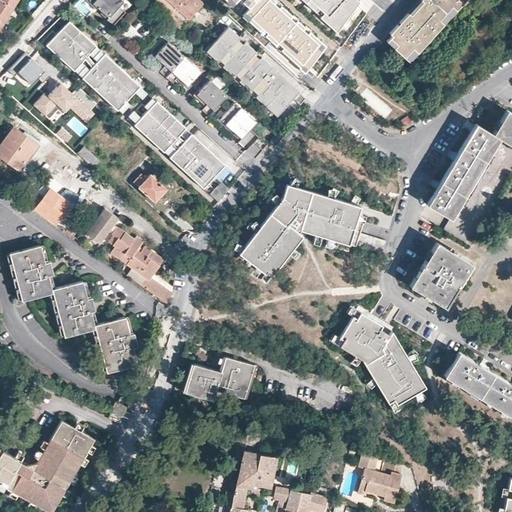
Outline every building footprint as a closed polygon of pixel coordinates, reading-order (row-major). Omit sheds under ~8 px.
[(0,0),(0,23),(2,24),(13,8),(0,0)] [(126,12),(120,7),(125,2),(123,0),(91,0),(109,17),(108,19),(114,24),(126,12)] [(185,22),(161,0),(156,0),(152,5),(179,29),(185,22)] [(202,3),(198,0),(161,0),(185,22),(202,3)] [(305,71),(330,44),(283,0),(232,0),(233,0),(249,0),(257,7),(248,17),(305,71)] [(337,37),(365,5),(358,0),(298,0),(315,16),(320,12),(326,17),(321,22),(337,37)] [(418,0),(389,32),(391,35),(386,40),(409,61),(463,0),(418,0)] [(8,28),(2,24),(0,27),(0,32),(4,36),(8,28)] [(96,51),(69,25),(46,49),(73,75),(96,51)] [(301,100),(229,31),(205,56),(278,124),(301,100)] [(154,55),(164,65),(159,70),(172,82),(177,76),(187,86),(201,71),(167,40),(154,55)] [(27,57),(10,73),(14,77),(18,73),(32,88),(45,76),(27,57)] [(106,58),(84,82),(119,116),(142,92),(106,58)] [(196,94),(207,103),(201,109),(208,115),(211,111),(226,94),(210,79),(196,94)] [(87,128),(97,117),(92,112),(97,106),(82,92),(75,96),(63,85),(51,97),(44,91),(30,106),(51,125),(60,116),(66,121),(72,114),(87,128)] [(220,119),(241,138),(238,142),(246,150),(258,137),(250,129),(256,122),(235,102),(233,104),(220,119)] [(188,133),(158,106),(137,130),(167,156),(188,133)] [(511,113),(505,110),(492,133),(475,122),(427,203),(450,217),(442,230),(468,245),(511,171),(511,113)] [(37,143),(12,125),(0,142),(0,155),(18,169),(37,143)] [(71,136),(62,127),(57,132),(67,141),(71,136)] [(226,169),(194,139),(173,162),(205,191),(226,169)] [(99,160),(84,146),(78,153),(93,167),(99,160)] [(136,153),(134,151),(123,162),(132,171),(147,155),(140,149),(136,153)] [(121,164),(117,160),(112,166),(116,170),(121,164)] [(146,178),(141,173),(133,182),(154,201),(165,189),(150,173),(146,178)] [(42,196),(34,209),(55,224),(69,204),(67,202),(70,199),(62,193),(66,187),(50,175),(37,192),(42,196)] [(276,197),(234,250),(259,271),(263,265),(269,272),(297,238),(290,234),(296,225),(347,244),(355,218),(348,217),(350,203),(276,184),(276,197)] [(222,201),(226,188),(217,185),(213,198),(222,201)] [(116,226),(113,223),(107,231),(111,233),(116,226)] [(119,227),(117,225),(116,226),(111,233),(113,235),(119,227)] [(173,286),(153,272),(159,265),(149,259),(147,261),(145,259),(151,251),(144,246),(142,249),(140,252),(137,249),(139,247),(143,241),(136,236),(134,238),(119,227),(113,235),(117,238),(112,245),(114,246),(110,252),(133,268),(145,277),(139,284),(161,300),(168,305),(169,306),(173,286)] [(471,262),(436,241),(410,285),(446,306),(471,262)] [(44,261),(40,244),(9,252),(21,300),(52,292),(64,336),(94,328),(106,372),(137,364),(133,347),(137,345),(134,333),(129,334),(125,316),(94,325),(90,311),(92,310),(88,297),(86,297),(82,280),(51,288),(47,274),(49,273),(46,260),(44,261)] [(163,259),(151,251),(145,259),(147,261),(149,259),(159,265),(163,259)] [(127,275),(139,284),(145,277),(133,268),(127,275)] [(386,326),(360,311),(356,316),(348,312),(338,329),(346,333),(339,343),(361,354),(384,396),(392,391),(396,398),(417,383),(386,326)] [(511,381),(483,364),(460,350),(444,375),(511,415),(511,381)] [(254,365),(226,357),(221,371),(193,364),(184,393),(213,401),(216,390),(244,398),(254,365)] [(115,402),(110,411),(121,416),(124,408),(115,402)] [(0,483),(49,511),(52,511),(94,438),(61,419),(36,463),(32,469),(25,465),(0,451),(0,483)] [(277,455),(244,449),(237,482),(247,484),(247,486),(248,486),(252,487),(262,488),(268,489),(269,485),(271,486),(272,480),(277,455)] [(374,469),(377,456),(362,452),(359,466),(363,467),(361,478),(368,479),(365,490),(384,494),(383,499),(394,502),(401,472),(400,472),(402,464),(383,459),(380,471),(374,469)] [(358,492),(383,499),(384,494),(365,490),(368,479),(361,478),(358,492)] [(237,482),(236,483),(231,506),(243,506),(247,486),(247,484),(237,482)] [(305,511),(306,508),(311,493),(302,491),(294,490),(276,486),(275,491),(274,494),(274,495),(274,496),(275,497),(276,498),(277,498),(280,498),(277,509),(285,511),(291,511),(305,511)] [(328,490),(313,486),(312,489),(311,493),(326,497),(328,490)] [(262,488),(252,487),(251,491),(254,492),(253,496),(260,497),(262,488)] [(261,505),(270,507),(272,493),(263,492),(261,505)] [(326,497),(311,493),(306,508),(322,511),(332,511),(336,499),(326,497)] [(345,500),(336,498),(336,499),(332,511),(342,511),(346,501),(345,500)]
